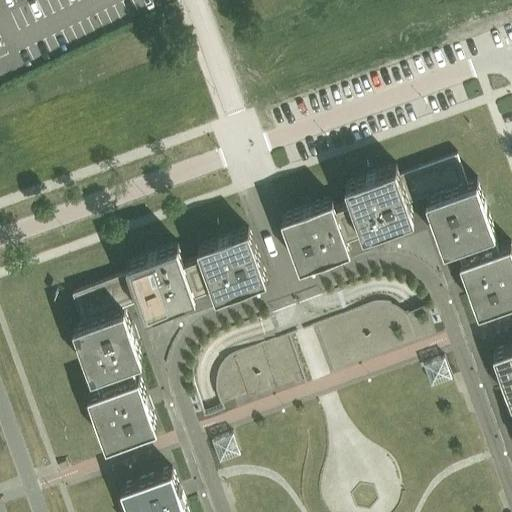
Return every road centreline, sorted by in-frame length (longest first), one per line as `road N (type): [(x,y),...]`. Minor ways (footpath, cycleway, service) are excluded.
road 1 (unclassified): [(290,292),(375,261),(414,266),(441,295),(511,490)]
road 2 (unclassified): [(245,149),(511,56)]
road 3 (unclassified): [(0,239),(245,149)]
road 4 (unclassified): [(194,430),(175,369),(187,340),(210,319),(290,292)]
road 5 (unclassified): [(245,149),(194,0)]
road 6 (unclassified): [(290,292),(245,149)]
road 7 (tertiary): [(41,511),(0,395)]
